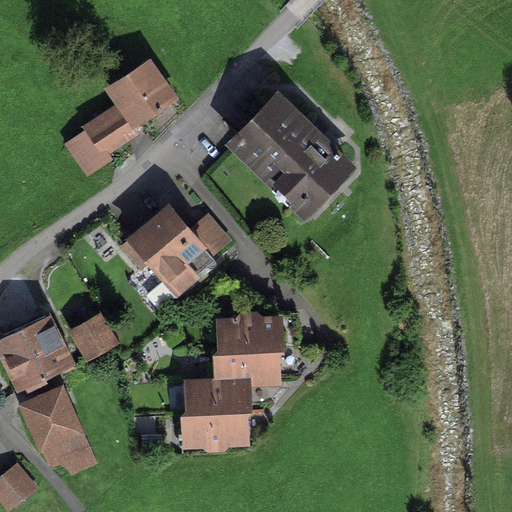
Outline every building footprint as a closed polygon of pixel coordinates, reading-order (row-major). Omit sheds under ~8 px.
[(151,52),(104,83),(116,101),(133,125),(135,124),(179,95),(151,52)] [(278,83),(225,136),(304,214),(357,160),(278,83)] [(133,125),(116,101),(83,123),(86,127),(101,149),(106,145),(111,152),(141,132),(135,124),(133,125)] [(101,149),(86,127),(65,141),(88,174),(114,156),(111,152),(106,145),(101,149)] [(169,196),(126,233),(128,236),(119,244),(141,270),(151,262),(164,278),(147,292),(160,308),(201,273),(199,271),(215,258),(213,255),(203,244),(207,241),(193,224),(169,196)] [(232,239),(208,211),(193,224),(207,241),(203,244),(213,255),(232,239)] [(75,324),(70,327),(84,351),(89,359),(120,340),(101,308),(75,324)] [(217,346),(280,342),(286,342),(283,308),(215,313),(217,346)] [(20,319),(0,332),(0,348),(19,386),(24,383),(45,373),(75,359),(74,356),(57,322),(50,309),(20,319)] [(69,315),(57,322),(74,356),(84,351),(70,327),(75,324),(69,315)] [(213,373),(252,371),(252,382),(282,381),(280,342),(217,346),(211,346),(212,371),(213,373)] [(183,372),(187,406),(249,403),(253,403),(252,371),(213,373),(212,371),(183,372)] [(45,373),(24,383),(30,395),(51,385),(45,373)] [(30,395),(20,399),(49,466),(63,461),(73,474),(98,463),(63,381),(51,385),(30,395)] [(251,442),(249,403),(187,406),(180,406),(182,445),(205,444),(208,448),(225,448),(228,443),(251,442)] [(38,485),(18,460),(0,473),(0,498),(8,509),(38,485)]
